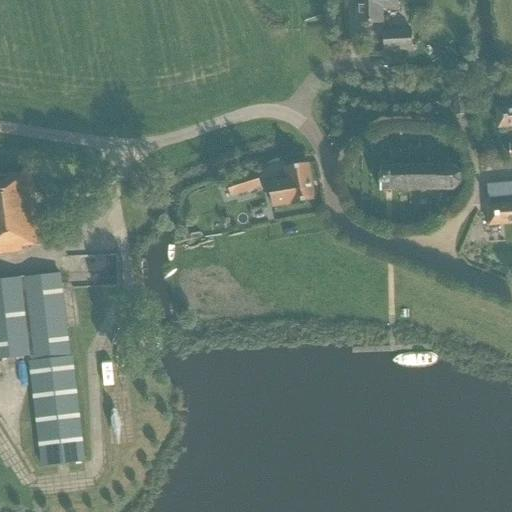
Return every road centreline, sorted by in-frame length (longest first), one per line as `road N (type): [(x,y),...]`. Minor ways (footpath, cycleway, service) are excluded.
road 1 (unclassified): [(326,171),(305,123),(272,110),(152,143),(0,127)]
road 2 (unclassified): [(427,260),(341,221),(326,171)]
